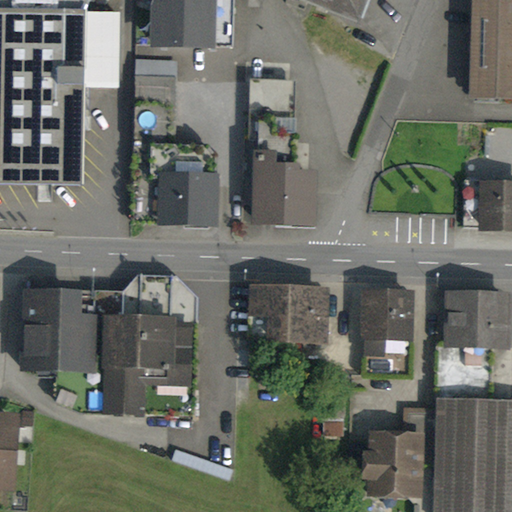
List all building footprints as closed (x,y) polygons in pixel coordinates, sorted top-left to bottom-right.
[(0,0),(0,12),(85,13),(89,0),(0,0)] [(160,0),(157,9),(156,46),(233,48),(234,16),(224,15),(224,7),(234,7),(234,0),(160,0)] [(364,0),(304,0),(357,20),(364,0)] [(511,1),(472,1),(472,98),(511,97),(511,1)] [(0,12),(0,183),(82,185),(84,87),(117,88),(118,15),(85,15),(85,13),(0,12)] [(163,179),(214,180),(215,155),(208,148),(173,147),(175,80),(136,79),(133,223),(162,224),(163,179)] [(252,82),(249,178),(298,179),(294,166),(295,138),(288,137),(289,84),(252,82)] [(249,178),(246,177),(245,204),(258,205),(258,223),(310,224),(311,179),(298,179),(249,178)] [(163,179),(162,224),(213,225),(214,180),(163,179)] [(511,184),(483,184),(482,225),(511,225),(511,184)] [(320,293),(257,290),(256,313),(272,313),(272,334),(318,336),(320,293)] [(90,294),(28,293),(27,363),(88,364),(90,294)] [(411,301),(360,299),(359,347),(410,349),(411,301)] [(505,302),(446,303),(447,351),(506,350),(505,302)] [(190,327),(105,323),(100,422),(141,424),(143,392),(187,394),(190,327)] [(511,511),(511,417),(436,415),(433,511),(511,511)] [(13,420),(0,418),(0,481),(7,482),(13,420)] [(418,436),(372,436),(372,493),(418,493),(418,436)]
